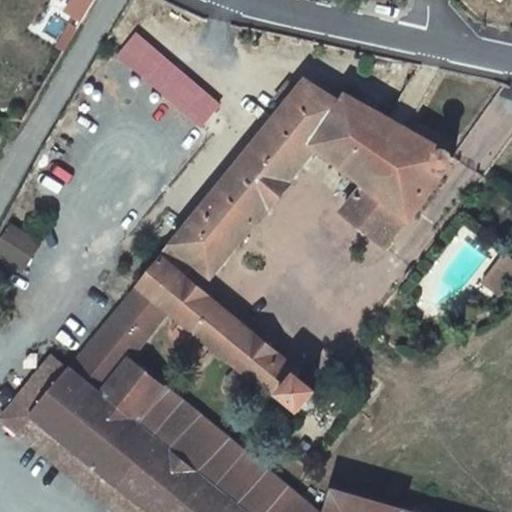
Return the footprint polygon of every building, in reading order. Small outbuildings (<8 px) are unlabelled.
[(98,0),(76,0),(68,15),(86,25),(98,0)] [(135,32),(117,57),(203,130),(222,106),(135,32)] [(325,511),(138,359),(177,313),(188,322),(176,337),(203,358),(212,344),(282,403),(287,399),(304,412),(320,392),(303,379),(308,370),(186,270),(201,253),(220,266),(321,145),(366,180),(348,203),(395,238),(412,215),(416,217),(460,153),(356,95),(351,102),(312,83),(75,366),(22,430),(62,462),(74,447),(156,511),(325,511)] [(0,242),(0,256),(27,271),(44,240),(12,222),(0,242)] [(511,290),(511,257),(504,252),(484,283),(507,298),(511,290)] [(22,430),(75,366),(55,352),(4,417),(22,430)] [(156,511),(74,447),(62,462),(124,511),(156,511)] [(416,511),(344,494),(339,511),(416,511)]
